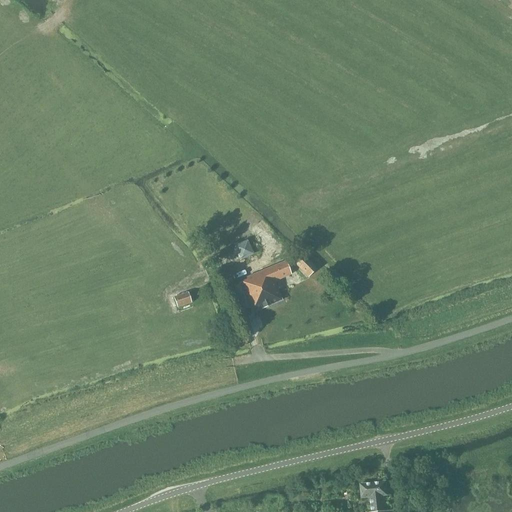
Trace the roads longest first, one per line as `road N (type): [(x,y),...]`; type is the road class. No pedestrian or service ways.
road 1 (unclassified): [(0,471),(238,389),(426,350),(511,320)]
road 2 (unclassified): [(123,511),(207,483),(511,409)]
road 3 (unknown): [(393,357),(368,351),(268,359),(250,326)]
